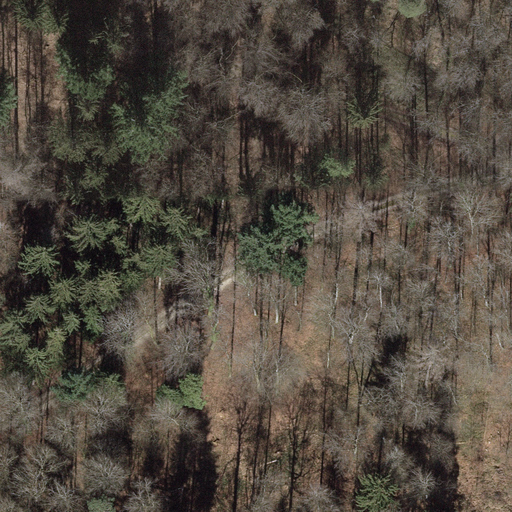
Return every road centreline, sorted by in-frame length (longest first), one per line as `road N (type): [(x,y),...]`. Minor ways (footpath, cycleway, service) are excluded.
road 1 (track): [(0,421),(25,414),(230,263),(299,228),(511,158)]
road 2 (track): [(31,0),(511,139)]
road 3 (track): [(184,38),(251,97),(269,160),(259,210),(230,263)]
